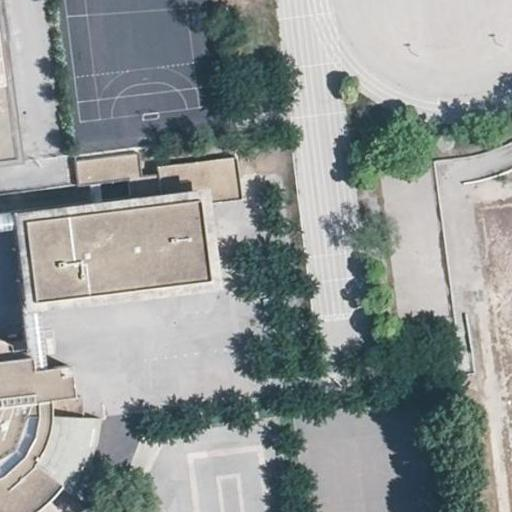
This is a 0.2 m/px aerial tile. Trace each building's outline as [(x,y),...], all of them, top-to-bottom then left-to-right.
[(0,0),(0,159),(21,157),(2,0),(0,0)] [(157,164),(161,190),(162,201),(20,220),(21,224),(19,224),(27,268),(204,245),(199,202),(195,176),(209,174),(213,200),(243,196),(238,153),(157,164)] [(199,202),(213,200),(209,174),(195,176),(199,202)] [(161,190),(19,209),(20,220),(162,201),(161,190)] [(19,209),(0,211),(0,227),(19,224),(21,224),(20,220),(19,209)] [(210,286),(204,245),(27,268),(33,310),(115,299),(210,286)] [(0,511),(24,511),(32,507),(47,494),(56,484),(74,494),(76,494),(79,488),(83,481),(91,464),(97,449),(100,433),(102,417),(86,418),(84,395),(74,396),(36,400),(32,368),(29,348),(26,348),(7,351),(2,346),(0,345),(0,511)] [(41,366),(32,368),(36,400),(74,396),(69,363),(41,366)]
